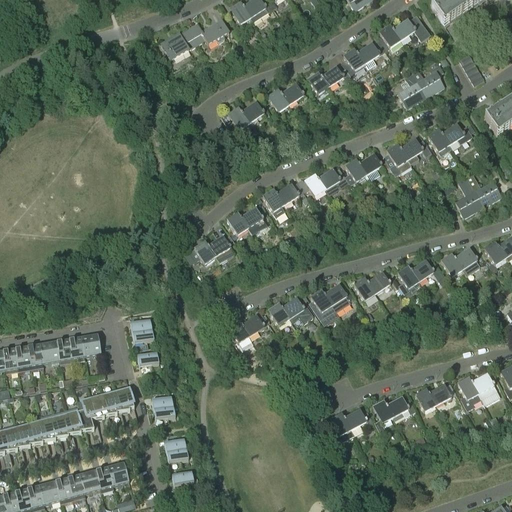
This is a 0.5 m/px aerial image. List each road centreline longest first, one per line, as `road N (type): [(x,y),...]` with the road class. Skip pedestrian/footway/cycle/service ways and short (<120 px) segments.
road 1 (residential): [(193,233),(259,182),(462,105),(511,73)]
road 2 (residential): [(220,316),(289,285),(511,223)]
road 3 (residential): [(214,138),(204,112),(215,100),(302,64),(402,0)]
road 4 (residential): [(0,80),(205,0)]
road 5 (residential): [(0,476),(136,439),(158,501)]
road 6 (residential): [(319,412),(511,352)]
road 7 (residential): [(0,344),(99,328),(109,333),(122,377)]
